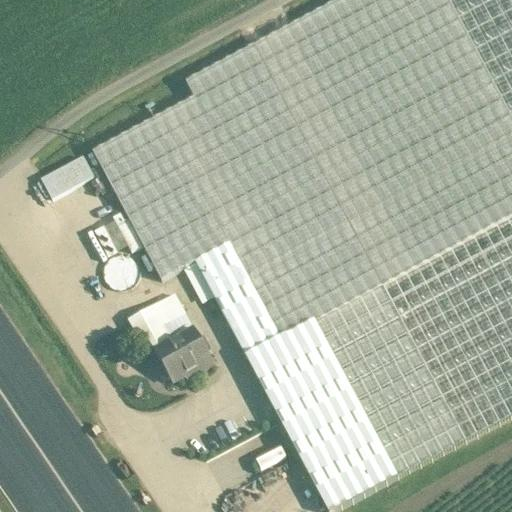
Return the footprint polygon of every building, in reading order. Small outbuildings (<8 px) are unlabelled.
[(511,119),(448,0),(345,0),(186,85),(195,101),(93,155),(162,284),(196,266),(231,247),(282,342),(461,246),(511,219),(511,119)] [(511,0),(448,0),(511,119),(511,0)] [(282,342),(272,348),(273,349),(273,348),(288,375),(357,338),(397,317),(437,296),(476,275),(461,246),(282,342)] [(282,342),(231,247),(196,266),(246,361),(272,348),(282,342)] [(511,255),(476,275),(511,340),(511,255)] [(511,340),(476,275),(437,296),(508,427),(511,424),(511,340)] [(508,427),(437,296),(397,317),(468,448),(508,427)] [(175,298),(152,311),(162,329),(169,326),(163,315),(180,306),(175,298)] [(214,368),(180,306),(163,315),(169,326),(162,329),(172,346),(155,355),(173,387),(197,373),(199,377),(214,368)] [(152,311),(129,324),(142,348),(149,344),(155,355),(172,346),(162,329),(152,311)] [(468,448),(397,317),(357,338),(428,469),(468,448)] [(428,469),(357,338),(312,362),(383,494),(428,469)] [(348,511),(383,494),(312,362),(288,375),(267,387),(282,415),(317,481),(334,511),(348,511)] [(317,481),(282,415),(272,421),(307,486),(317,481)]
